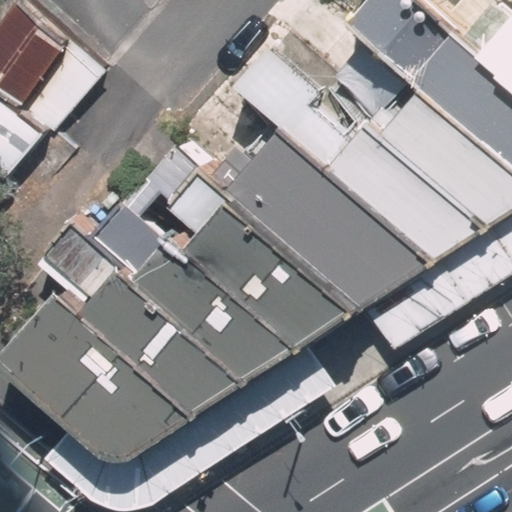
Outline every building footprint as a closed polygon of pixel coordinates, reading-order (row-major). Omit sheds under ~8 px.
[(0,197),(106,64),(25,0),(12,0),(0,15),(0,197)] [(413,85),(511,166),(511,83),(484,57),(420,0),(349,0),(336,15),(413,85)] [(511,25),(484,57),(511,83),(511,25)] [(278,127),(450,276),(511,237),(511,166),(413,85),(383,119),(284,30),(233,88),(278,127)] [(220,194),(372,319),(450,276),(278,127),(220,194)] [(181,161),(0,340),(0,346),(144,462),(372,319),(220,194),(181,161)]
